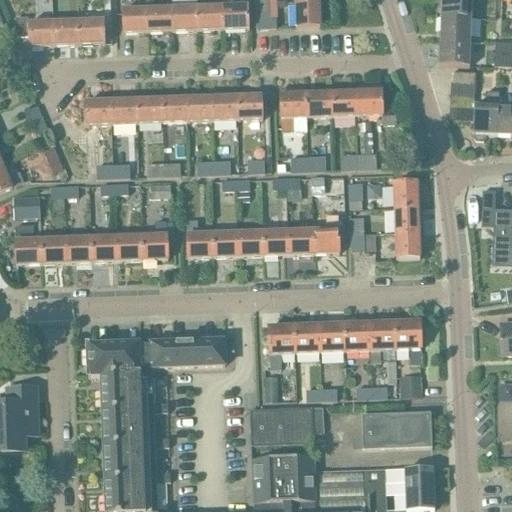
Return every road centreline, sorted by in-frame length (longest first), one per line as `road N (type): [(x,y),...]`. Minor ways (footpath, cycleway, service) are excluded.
road 1 (residential): [(454,294),(55,309)]
road 2 (residential): [(51,83),(84,67),(407,63)]
road 3 (unclassified): [(467,511),(454,294)]
road 4 (residential): [(60,511),(55,309)]
